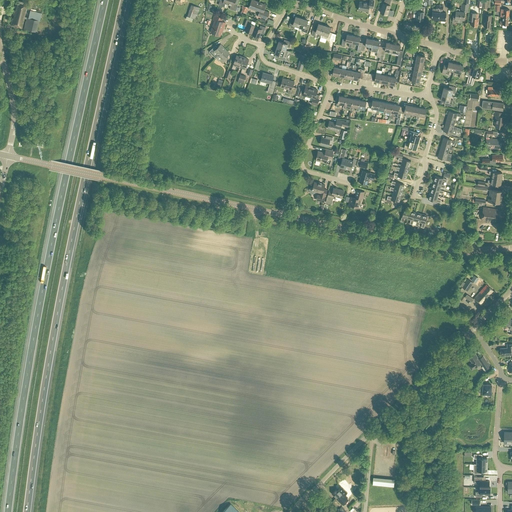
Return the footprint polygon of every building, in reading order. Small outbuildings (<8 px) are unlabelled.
[(229,0),(229,4),(231,5),(230,8),(236,11),(238,5),(235,4),(236,0),(229,0)] [(267,19),(270,12),(264,10),(266,4),(254,0),(251,0),(249,7),(260,11),(258,15),(267,19)] [(373,8),(374,1),(370,0),(370,3),(360,1),(358,10),(368,11),(369,7),(373,8)] [(387,14),(390,5),(389,4),(390,0),(384,0),(380,12),(387,14)] [(469,4),(469,0),(464,0),(464,3),(461,3),(461,9),(457,9),(456,16),(453,16),(453,21),(461,22),(461,18),(464,19),(465,12),(469,12),(470,4),(469,4)] [(200,7),(191,3),(187,15),(196,18),(200,7)] [(24,12),(26,6),(17,4),(16,10),(14,10),(11,25),(21,27),(25,12),(24,12)] [(438,20),(440,5),(437,5),(436,8),(433,8),(432,12),(432,19),(438,20)] [(440,5),(438,20),(446,20),(447,13),(443,13),(443,5),(440,5)] [(425,7),(420,6),(417,6),(417,7),(414,7),(414,13),(417,13),(416,19),(424,20),(425,7)] [(503,16),(509,17),(509,9),(501,9),(501,16),(503,16)] [(470,20),(471,20),(471,24),(471,25),(477,25),(478,21),(479,19),(479,17),(478,17),(478,13),(472,12),(470,12),(470,20)] [(223,29),(225,22),(222,21),(223,17),(215,14),(213,19),(215,20),(211,32),(220,35),(222,29),(223,29)] [(491,19),(492,15),(485,14),(485,18),(484,18),(483,21),(484,21),(484,26),(490,26),(491,19)] [(292,19),(289,26),(298,29),(302,18),(296,16),(294,20),(292,19)] [(37,31),(39,20),(26,17),(24,29),(37,31)] [(302,18),(298,29),(307,32),(310,25),(307,24),(308,20),(302,18)] [(253,30),(255,26),(255,25),(251,23),(252,21),(247,19),(244,26),(247,27),(246,31),(253,33),(255,30),(253,30)] [(322,34),(325,25),(319,23),(318,26),(315,25),(312,34),(315,35),(316,32),(319,33),(318,36),(321,37),(322,34)] [(255,30),(253,33),(253,35),(259,37),(260,33),(263,34),(266,27),(261,25),(260,28),(255,26),(253,30),(255,30)] [(322,34),(321,37),(324,38),(329,39),(332,33),(330,32),(331,27),(325,25),(322,34)] [(352,43),(354,35),(347,34),(346,40),(343,39),(341,46),(345,47),(346,41),(349,42),(349,47),(351,47),(352,43)] [(357,49),(361,50),(362,43),(359,42),(360,37),(354,35),(352,43),(358,44),(357,49)] [(371,50),(372,46),(373,39),(367,38),(365,44),(362,43),(361,50),(364,51),(365,45),(369,46),(368,50),(371,50)] [(277,47),(286,50),(287,46),(290,47),(292,41),(285,39),(284,42),(279,41),(277,47)] [(379,60),(382,47),(379,46),(380,41),(373,39),(372,46),(378,48),(376,57),(375,57),(375,59),(379,60)] [(392,52),(394,44),(386,42),(385,47),(382,47),(379,60),(383,61),(385,50),(389,51),(389,53),(391,54),(392,52)] [(216,58),(225,48),(221,44),(219,46),(219,47),(218,48),(216,45),(209,51),(216,58)] [(394,44),(392,52),(396,52),(396,55),(398,55),(396,64),(400,64),(403,51),(399,50),(401,45),(394,44)] [(276,53),(275,53),(276,53),(276,54),(277,54),(276,55),(277,55),(276,57),(279,58),(286,60),(287,57),(286,56),(284,56),(285,54),(285,52),(287,53),(288,53),(289,51),(286,50),(277,47),(276,53)] [(225,48),(216,58),(219,61),(220,60),(223,63),(229,58),(226,55),(227,54),(228,55),(230,53),(225,48)] [(419,83),(425,56),(417,54),(414,53),(414,56),(417,56),(416,60),(413,59),(412,62),(415,63),(415,67),(411,66),(411,69),(414,70),(413,74),(410,73),(409,75),(413,76),(412,81),(419,83)] [(239,67),(243,56),(240,55),(240,56),(237,55),(232,68),(235,69),(236,66),(239,67)] [(243,56),(239,67),(243,68),(241,71),(244,73),(249,59),(246,58),(246,57),(243,56)] [(302,56),(297,69),(301,70),(306,57),(302,56)] [(454,71),(456,63),(449,61),(448,65),(445,64),(442,73),(446,74),(447,73),(450,74),(451,70),(454,71)] [(456,63),(454,71),(453,75),(456,76),(458,72),(461,73),(459,78),(463,79),(465,71),(462,70),(463,65),(456,63)] [(341,68),(342,68),(343,65),(340,64),(339,68),(334,67),(333,74),(339,76),(341,68)] [(348,69),(348,70),(349,66),(347,66),(346,69),(342,68),(341,68),(339,76),(346,77),(348,69)] [(346,77),(353,79),(354,71),(355,71),(356,68),(355,68),(353,67),(353,70),(348,70),(348,69),(346,77)] [(470,75),(468,80),(468,83),(472,84),(473,81),(475,76),(479,77),(481,70),(475,68),(473,76),(470,75)] [(362,71),(362,70),(363,69),(360,69),(359,72),(355,71),(354,71),(353,79),(359,80),(360,78),(361,71),(362,71)] [(376,73),(376,74),(375,81),(395,85),(396,77),(397,77),(398,74),(395,73),(395,77),(391,76),(391,73),(389,72),(388,75),(384,74),(385,71),(382,71),(381,74),(376,73)] [(274,88),(276,81),(273,80),(274,75),(263,72),(261,80),(270,83),(269,87),(274,88)] [(295,94),(297,87),(293,86),(295,81),(283,78),(281,87),(289,89),(288,93),(295,94)] [(442,93),(451,95),(452,92),(455,93),(456,87),(449,85),(448,88),(444,87),(442,93)] [(309,96),(312,88),(306,86),(304,91),(301,90),(299,97),(305,98),(306,95),(309,96)] [(499,96),(499,89),(493,89),(493,87),(488,87),(487,95),(499,96)] [(312,88),(309,96),(313,97),(312,100),(313,101),(313,104),(317,105),(320,95),(317,94),(318,90),(312,88)] [(450,99),(451,95),(442,93),(441,99),(445,101),(444,104),(451,105),(453,100),(450,99)] [(345,105),(346,97),(339,95),(338,103),(337,103),(336,106),(339,107),(340,103),(344,104),(345,105)] [(351,106),(353,98),(346,97),(345,105),(344,104),(343,108),(346,108),(346,105),(350,106),(351,106)] [(358,107),(359,99),(353,98),(351,106),(350,106),(350,109),(352,110),(353,106),(357,107),(358,107)] [(365,107),(366,101),(359,99),(358,107),(357,107),(356,111),(359,111),(360,108),(365,109),(365,107)] [(378,109),(380,101),(373,100),(372,102),(371,108),(368,108),(367,112),(369,113),(370,111),(372,111),(373,108),(377,109),(378,109)] [(493,101),(483,100),(482,107),(492,109),(503,110),(504,103),(493,101)] [(385,110),(386,103),(380,101),(378,109),(377,109),(376,112),(379,113),(380,110),(384,110),(385,110)] [(391,112),(393,104),(386,103),(385,110),(384,110),(383,113),(386,114),(386,111),(390,112),(391,112)] [(398,112),(399,105),(400,105),(393,104),(391,112),(390,112),(390,115),(390,118),(393,118),(394,112),(398,113),(398,114),(400,114),(401,112),(398,112)] [(403,113),(403,115),(406,115),(406,113),(410,113),(410,117),(412,117),(413,114),(417,115),(416,118),(419,119),(420,115),(425,116),(426,108),(406,104),(405,107),(404,113),(403,113)] [(456,120),(456,119),(457,115),(460,116),(461,114),(457,113),(449,111),(447,117),(456,120)] [(505,121),(506,117),(502,116),(502,112),(495,112),(495,116),(496,116),(495,123),(496,123),(495,127),(503,128),(504,121),(505,121)] [(453,126),(454,126),(455,122),(461,123),(461,121),(456,119),(456,120),(447,117),(445,124),(453,126)] [(348,126),(349,122),(339,120),(338,123),(329,120),(327,128),(340,131),(342,125),(348,126)] [(460,128),(454,126),(453,126),(445,124),(443,131),(452,133),(453,128),(459,130),(460,128)] [(410,140),(418,142),(420,136),(416,135),(417,132),(410,130),(409,133),(412,134),(411,137),(408,136),(407,139),(410,140)] [(493,135),(493,131),(487,130),(487,134),(486,137),(485,147),(491,147),(491,146),(494,146),(494,148),(499,149),(500,139),(489,138),(489,135),(493,135)] [(332,140),(333,137),(326,135),(326,138),(322,137),(320,143),(329,146),(330,139),(332,140)] [(450,146),(451,142),(455,143),(456,140),(452,139),(452,140),(443,137),(441,144),(450,146)] [(417,148),(418,142),(410,140),(409,143),(406,142),(404,148),(407,149),(407,150),(411,151),(412,147),(417,148)] [(448,153),(449,148),(453,149),(454,147),(450,146),(441,144),(440,151),(448,153)] [(340,166),(346,168),(348,159),(345,158),(347,150),(342,148),(338,162),(341,163),(340,166)] [(331,158),(333,151),(326,149),(325,152),(318,151),(316,160),(327,162),(328,157),(331,158)] [(452,154),(448,153),(440,151),(438,157),(446,160),(447,155),(451,156),(452,154)] [(402,165),(410,167),(411,161),(399,157),(398,160),(403,161),(402,165)] [(348,159),(346,168),(351,169),(352,166),(355,166),(357,159),(354,158),(353,160),(348,159)] [(366,168),(368,162),(361,160),(359,166),(366,168)] [(373,179),(375,173),(370,172),(363,170),(359,181),(367,184),(369,178),(373,179)] [(406,178),(408,173),(400,170),(399,174),(395,172),(394,175),(406,178)] [(433,181),(442,183),(443,180),(447,182),(447,179),(435,175),(433,181)] [(395,188),(403,190),(405,184),(392,180),(391,183),(396,185),(395,188)] [(319,182),(314,181),(313,187),(309,189),(312,193),(316,191),(321,192),(321,195),(317,194),(316,200),(324,202),(326,196),(327,189),(324,188),(325,184),(321,183),(322,183),(319,182)] [(446,185),(442,183),(433,181),(432,187),(440,189),(441,186),(445,187),(446,185)] [(394,194),(401,196),(403,190),(395,188),(391,186),(390,189),(395,191),(394,194)] [(342,197),(344,190),(334,187),(332,191),(329,190),(326,202),(332,203),(334,195),(342,197)] [(430,193),(438,195),(439,192),(443,193),(444,190),(440,189),(432,187),(430,193)] [(363,197),(365,191),(357,189),(355,197),(351,196),(349,206),(354,207),(354,206),(358,207),(359,203),(361,203),(363,197)] [(438,198),(438,195),(430,193),(428,199),(441,202),(441,199),(438,198)] [(400,202),(401,196),(394,194),(393,197),(388,195),(387,198),(400,202)] [(503,219),(504,211),(499,210),(499,209),(483,207),(482,211),(484,212),(484,213),(488,214),(493,214),(493,216),(494,216),(494,217),(497,218),(503,219)] [(408,218),(410,210),(404,208),(401,221),(404,221),(405,217),(408,218)] [(410,210),(408,218),(411,219),(410,223),(413,224),(414,220),(416,212),(410,210)] [(420,222),(422,213),(416,212),(414,220),(417,221),(416,225),(418,226),(420,222)] [(422,213),(420,222),(422,223),(421,226),(424,227),(428,215),(422,213)] [(497,222),(497,218),(494,217),(494,216),(493,216),(493,214),(488,214),(487,220),(497,222)] [(468,278),(462,287),(468,291),(473,282),(478,285),(480,282),(476,279),(477,278),(472,275),(469,279),(468,278)] [(481,305),(488,297),(487,297),(493,290),(486,284),(478,293),(478,294),(474,298),(481,305)] [(460,300),(456,297),(451,305),(455,308),(460,300)] [(511,319),(511,320),(505,314),(500,320),(510,328),(511,328),(511,333),(511,319)] [(501,355),(504,355),(511,353),(511,342),(507,343),(507,347),(500,348),(501,355)] [(483,365),(486,370),(491,366),(487,361),(483,355),(479,358),(475,353),(469,357),(472,362),(468,364),(471,369),(481,363),(483,365)] [(491,393),(491,384),(483,383),(483,386),(481,386),(479,384),(474,390),(477,392),(478,391),(479,392),(480,392),(481,392),(482,393),(491,393)] [(486,464),(487,464),(487,458),(482,458),(482,454),(474,453),(474,458),(477,458),(477,463),(474,463),(474,464),(479,464),(483,464),(486,464)] [(487,470),(487,464),(486,464),(483,464),(479,464),(474,464),(474,473),(480,473),(480,470),(487,470)] [(481,480),(482,476),(477,476),(475,476),(474,482),(479,482),(478,487),(490,487),(491,487),(490,487),(490,480),(486,480),(481,480)] [(394,479),(374,477),(373,484),(393,486),(394,479)] [(490,494),(491,487),(490,487),(478,487),(480,487),(480,491),(477,491),(476,491),(476,496),(481,496),(482,493),(490,494)] [(341,492),(336,488),(331,493),(336,498),(335,498),(340,504),(347,497),(342,492),(341,492)] [(238,511),(230,503),(221,511),(238,511)]
